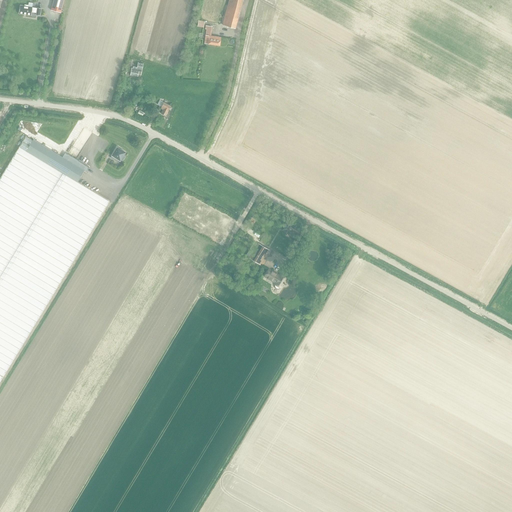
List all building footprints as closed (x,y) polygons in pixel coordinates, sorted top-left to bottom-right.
[(60,13),(63,0),(53,0),(51,10),(60,13)] [(227,0),(221,25),(235,28),(242,0),(227,0)] [(40,15),(41,8),(37,8),(32,8),(32,7),(28,6),(28,5),(25,5),(24,6),(20,5),(18,14),(31,15),(32,12),(36,13),(36,15),(40,15)] [(207,44),(219,46),(220,36),(209,35),(210,26),(206,25),(204,43),(207,43),(207,44)] [(138,74),(141,75),(143,62),(138,62),(137,66),(133,65),(133,68),(132,68),(130,75),(138,76),(138,74)] [(168,112),(171,106),(164,102),(160,108),(163,110),(161,113),(166,116),(168,112)] [(0,383),(110,202),(77,182),(84,171),(86,172),(90,167),(68,154),(65,159),(33,140),(33,141),(26,136),(0,178),(0,383)] [(118,147),(118,148),(117,147),(111,155),(112,156),(111,158),(115,160),(116,158),(120,161),(121,160),(122,161),(125,157),(123,156),(125,152),(120,149),(121,149),(118,147)] [(261,263),(263,264),(266,260),(264,259),(269,250),(258,244),(250,258),(261,264),(261,263)] [(280,275),(280,276),(269,269),(265,277),(275,283),(275,284),(281,288),(287,279),(280,275)]
